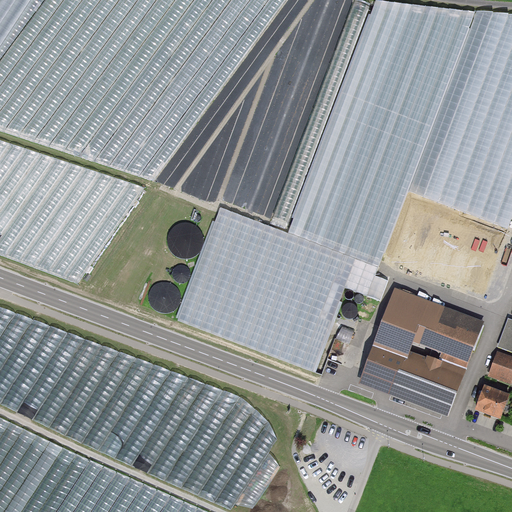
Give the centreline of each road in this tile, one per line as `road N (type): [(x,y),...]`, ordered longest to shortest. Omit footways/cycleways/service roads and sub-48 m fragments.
road 1 (track): [(499,310),(176,190),(312,0)]
road 2 (secondary): [(385,423),(0,278)]
road 3 (track): [(220,207),(274,52)]
road 4 (secondary): [(511,468),(385,423)]
